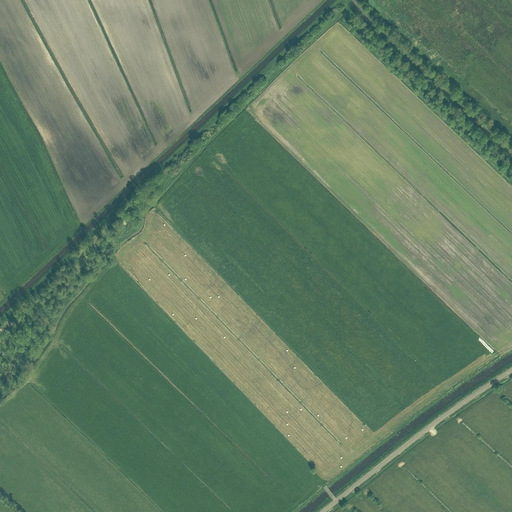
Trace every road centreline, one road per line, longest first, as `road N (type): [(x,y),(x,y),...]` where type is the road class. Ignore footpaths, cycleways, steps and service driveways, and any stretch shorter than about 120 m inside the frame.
road 1 (track): [(339,0),(0,316)]
road 2 (track): [(0,405),(27,381),(66,312),(141,232),(145,217)]
road 3 (unclassified): [(321,511),(511,370)]
